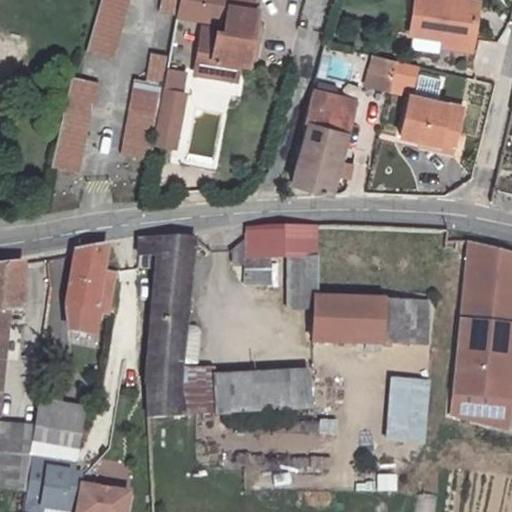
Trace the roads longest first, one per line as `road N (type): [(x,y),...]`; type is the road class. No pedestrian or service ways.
road 1 (unclassified): [(0,244),(229,214),(405,207),(511,224)]
road 2 (unknown): [(457,210),(487,118),(508,0)]
